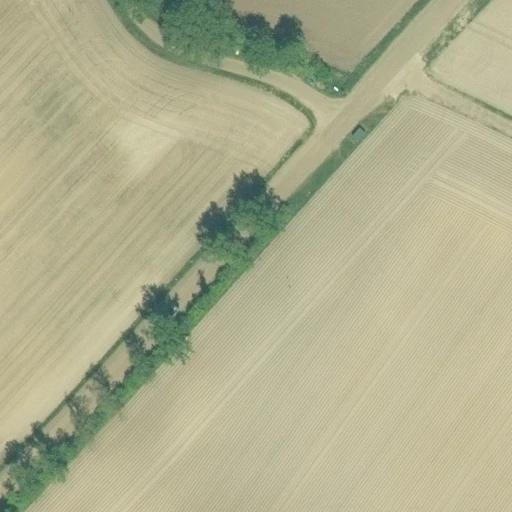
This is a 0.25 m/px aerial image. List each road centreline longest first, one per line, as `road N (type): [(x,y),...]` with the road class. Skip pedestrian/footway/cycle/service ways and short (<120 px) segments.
road 1 (unclassified): [(346,118),(0,492)]
road 2 (unclassified): [(346,118),(286,84),(164,44),(123,0)]
road 3 (unclassified): [(450,0),(346,118)]
road 4 (track): [(381,76),(511,131)]
